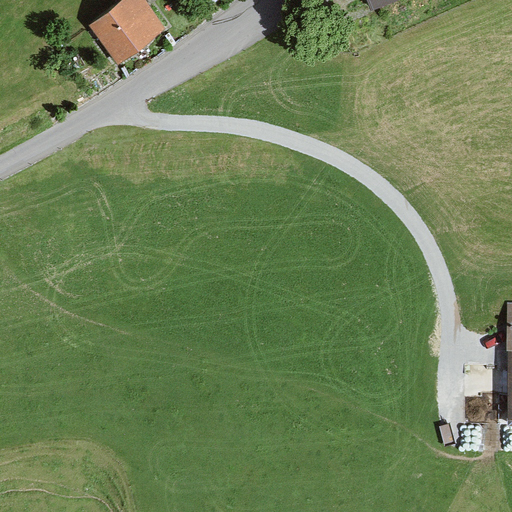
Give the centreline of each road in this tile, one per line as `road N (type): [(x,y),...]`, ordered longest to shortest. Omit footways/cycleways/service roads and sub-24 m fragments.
road 1 (track): [(511,436),(455,434),(449,305),(435,260),(386,192),(287,139),(145,121),(124,100)]
road 2 (unclassified): [(267,0),(124,100),(0,167)]
